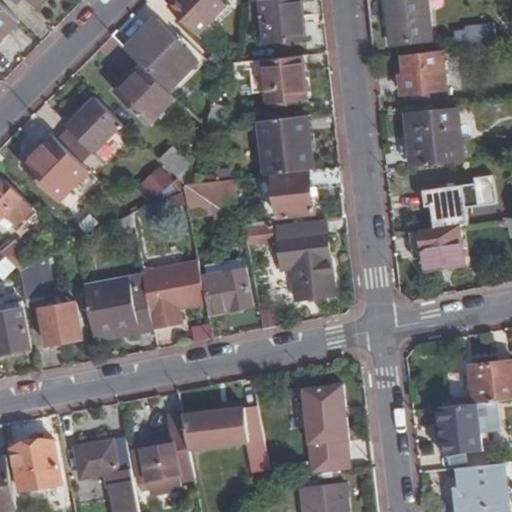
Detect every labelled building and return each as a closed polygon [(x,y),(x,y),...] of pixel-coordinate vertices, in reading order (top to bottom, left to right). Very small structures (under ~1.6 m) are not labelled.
[(223,0),(175,0),(167,7),(197,36),(228,4),(223,0)] [(307,38),(302,0),(263,0),(269,42),(307,38)] [(430,39),(426,0),(392,0),(398,43),(430,39)] [(0,41),(20,21),(0,1),(0,41)] [(157,20),(126,51),(139,63),(170,92),(200,62),(157,20)] [(455,38),(457,50),(478,48),(476,36),(455,38)] [(448,92),(443,52),(404,56),(406,76),(401,77),(403,97),(448,92)] [(308,100),(304,57),(266,61),(270,103),(308,100)] [(152,125),(178,99),(170,92),(139,63),(115,88),(152,125)] [(95,153),(125,126),(96,97),(68,127),(95,153)] [(400,114),(407,169),(454,165),(447,108),(400,114)] [(264,120),(270,176),(273,176),(311,171),(305,116),(264,120)] [(59,202),(89,173),(54,137),(24,166),(59,202)] [(181,177),(195,165),(177,145),(163,157),(181,177)] [(160,161),(143,178),(156,191),(173,174),(160,161)] [(311,171),(273,176),(276,218),(313,215),(311,189),(342,186),(340,168),(311,171)] [(500,206),(496,177),(477,180),(478,185),(426,192),(428,208),(433,207),(438,207),(438,213),(434,213),(436,231),(461,228),(470,227),(468,210),(500,206)] [(237,180),(216,182),(218,196),(238,194),(237,180)] [(34,213),(4,182),(0,185),(0,222),(5,218),(16,230),(34,213)] [(218,225),(235,222),(217,209),(186,188),(192,218),(216,214),(218,225)] [(146,209),(134,216),(136,230),(149,228),(146,209)] [(329,262),(325,220),(286,225),(289,243),(282,243),(284,265),(293,264),(329,262)] [(249,247),(282,243),(289,243),(286,225),(246,229),(249,247)] [(436,231),(424,233),(429,272),(467,266),(461,228),(436,231)] [(14,246),(4,257),(22,274),(36,267),(14,246)] [(200,262),(144,273),(145,278),(155,332),(183,326),(180,311),(179,307),(186,306),(187,310),(208,306),(200,262)] [(333,298),(329,262),(293,264),(298,302),(333,298)] [(36,267),(22,274),(28,303),(46,300),(40,265),(36,267)] [(249,271),(209,278),(215,313),(255,306),(249,271)] [(140,335),(155,332),(145,278),(86,289),(95,336),(139,328),(140,335)] [(79,305),(41,310),(49,348),(85,341),(79,305)] [(275,310),(263,313),(265,327),(277,325),(275,310)] [(24,311),(0,315),(0,356),(31,351),(24,311)] [(212,322),(194,326),(197,339),(215,335),(212,322)] [(96,343),(140,335),(139,328),(95,336),(96,343)] [(511,361),(472,365),(477,404),(481,404),(511,400),(511,361)] [(314,475),(352,471),(349,441),(351,441),(346,386),(306,390),(314,475)] [(487,451),(481,404),(477,404),(436,409),(442,455),(487,451)] [(260,406),(247,408),(250,429),(263,427),(260,406)] [(250,429),(247,408),(184,416),(191,451),(248,443),(252,470),(269,467),(267,452),(265,442),(263,427),(250,429)] [(184,416),(184,413),(169,416),(172,437),(174,445),(145,450),(134,452),(139,483),(149,481),(151,495),(183,489),(182,481),(196,479),(191,451),(184,416)] [(174,445),(172,437),(143,442),(145,450),(174,445)] [(141,511),(135,480),(127,438),(78,448),(84,479),(107,474),(109,487),(112,486),(117,511),(141,511)] [(62,485),(54,443),(13,450),(22,492),(62,485)] [(0,511),(8,511),(19,511),(9,462),(0,463),(0,511)] [(457,490),(495,487),(492,466),(455,470),(457,490)] [(349,511),(347,485),(303,491),(305,511),(349,511)] [(497,511),(495,487),(457,490),(452,491),(453,511),(497,511)]
